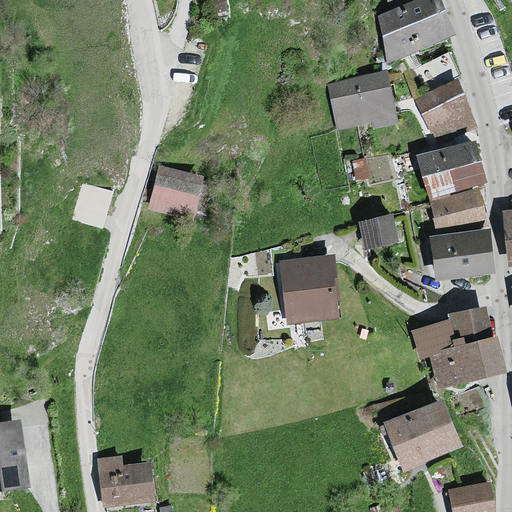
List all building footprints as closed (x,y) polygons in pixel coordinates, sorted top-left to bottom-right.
[(437,0),(425,0),(378,19),(394,57),(452,34),(437,0)] [(393,76),(329,89),(339,138),(403,125),(393,76)] [(456,85),(420,102),(439,141),(475,124),(456,85)] [(6,134),(0,133),(0,231),(10,231),(6,134)] [(473,144),(421,160),(432,196),(484,180),(473,144)] [(215,180),(164,169),(154,215),(204,226),(215,180)] [(83,177),(73,214),(105,222),(114,185),(83,177)] [(479,194),(432,204),(438,232),(485,222),(479,194)] [(399,222),(363,228),(368,255),(404,249),(399,222)] [(488,232),(433,239),(438,277),(493,270),(488,232)] [(339,260),(285,266),(292,327),(346,322),(339,260)] [(453,320),(414,330),(421,358),(432,354),(497,340),(490,303),(451,313),(453,320)] [(505,375),(497,340),(432,354),(439,389),(505,375)] [(449,403),(389,426),(407,474),(468,451),(449,403)] [(25,424),(0,428),(0,495),(35,490),(25,424)] [(126,458),(102,461),(108,511),(161,505),(156,467),(128,471),(126,458)] [(495,511),(491,486),(450,493),(453,511),(495,511)]
